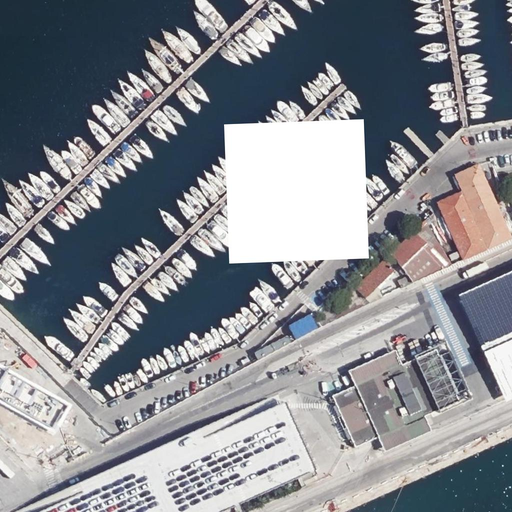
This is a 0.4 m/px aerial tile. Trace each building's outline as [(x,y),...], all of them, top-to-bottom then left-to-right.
[(435,202),(461,257),(509,235),(475,164),(458,172),(453,174),(461,190),(435,202)] [(412,231),(425,242),(433,235),(424,220),(412,231)] [(389,253),(399,266),(425,242),(412,231),(406,237),(389,253)] [(425,242),(449,263),(450,263),(433,235),(425,242)] [(406,274),(411,281),(449,263),(425,242),(399,266),(406,274)] [(376,265),(354,285),(363,296),(372,288),(392,269),(383,259),(376,265)] [(406,274),(384,284),(388,291),(411,281),(406,274)] [(363,296),(354,285),(339,305),(345,314),(368,301),(363,296)] [(372,288),(363,296),(368,301),(378,296),(372,288)] [(399,363),(351,383),(329,393),(333,402),(338,400),(344,414),(340,416),(342,422),(347,420),(353,434),(348,436),(352,445),(374,435),(422,415),(457,400),(453,393),(451,394),(448,394),(445,387),(446,384),(449,382),(441,364),(438,365),(435,364),(433,358),(434,355),(436,354),(433,347),(399,363)] [(345,368),(351,383),(399,363),(393,348),(345,368)] [(441,364),(436,354),(434,355),(433,358),(435,364),(438,365),(441,364)] [(94,403),(96,404),(97,403),(76,381),(75,382),(95,401),(94,403)] [(74,384),(94,403),(95,401),(75,382),(74,384)] [(453,393),(449,382),(446,384),(445,387),(448,394),(451,394),(453,393)] [(76,401),(83,393),(89,399),(93,403),(94,403),(74,384),(71,386),(61,397),(81,416),(86,411),(82,407),(76,401)] [(218,511),(316,468),(281,391),(15,511),(218,511)] [(76,401),(82,407),(89,399),(83,393),(76,401)] [(82,407),(86,411),(93,403),(89,399),(82,407)] [(338,400),(333,402),(340,416),(344,414),(338,400)] [(81,416),(83,418),(96,404),(94,403),(93,403),(86,411),(81,416)] [(20,409),(54,438),(57,435),(23,406),(20,409)] [(422,415),(374,435),(381,449),(428,429),(422,415)] [(347,420),(342,422),(348,436),(353,434),(347,420)] [(79,443),(71,438),(64,446),(73,455),(84,447),(79,443)]
